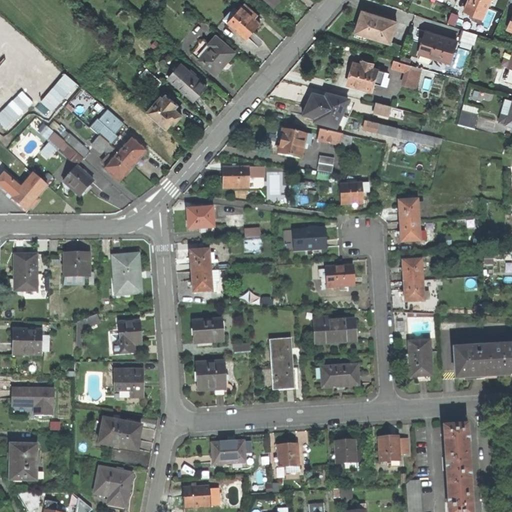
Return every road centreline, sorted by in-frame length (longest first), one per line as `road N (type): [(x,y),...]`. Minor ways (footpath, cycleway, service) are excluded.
road 1 (residential): [(152,210),(335,0)]
road 2 (residential): [(169,423),(387,411)]
road 3 (residential): [(152,210),(163,244),(169,423)]
road 4 (residential): [(387,411),(378,258),(364,235)]
road 5 (residential): [(0,228),(119,226),(152,210)]
road 6 (residential): [(387,411),(511,402)]
